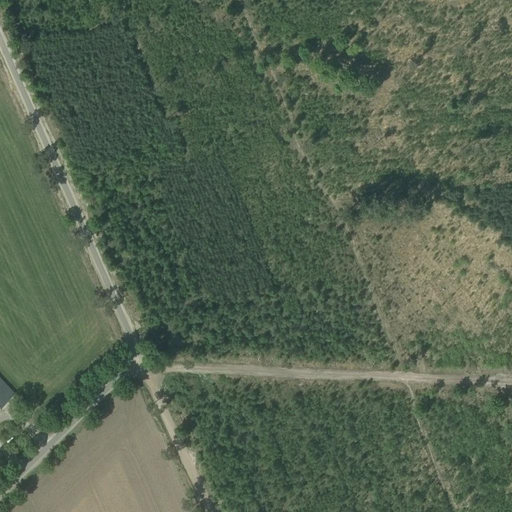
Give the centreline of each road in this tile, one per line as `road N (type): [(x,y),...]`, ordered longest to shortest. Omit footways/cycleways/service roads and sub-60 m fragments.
road 1 (unclassified): [(0,496),(140,363),(0,39)]
road 2 (track): [(140,363),(401,376)]
road 3 (track): [(140,363),(205,511)]
